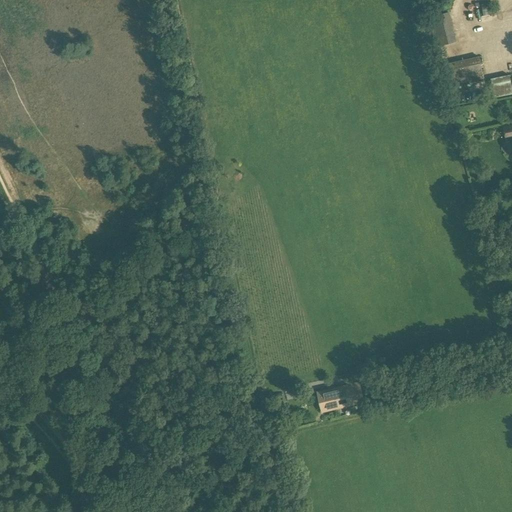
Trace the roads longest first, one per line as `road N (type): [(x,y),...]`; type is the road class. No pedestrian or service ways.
road 1 (track): [(219,205),(263,416)]
road 2 (unknown): [(133,511),(0,351)]
road 3 (track): [(117,511),(0,367)]
road 4 (track): [(139,264),(0,366)]
road 5 (unknown): [(0,163),(63,318)]
